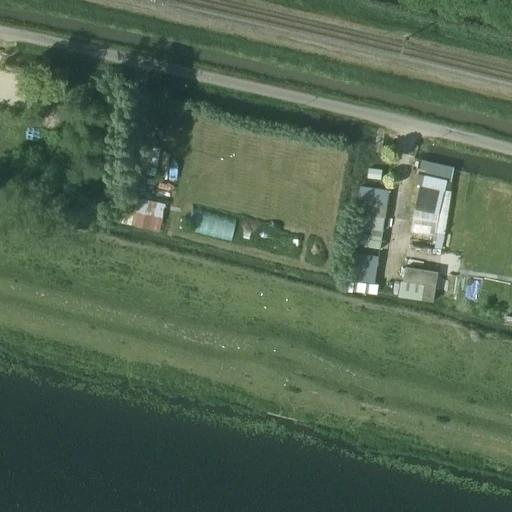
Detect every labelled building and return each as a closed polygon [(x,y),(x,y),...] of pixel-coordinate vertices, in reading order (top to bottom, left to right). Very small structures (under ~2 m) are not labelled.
[(382,169),(369,168),(368,177),(381,179),(382,169)] [(414,184),(421,185),(450,191),(453,176),(417,169),(414,184)] [(360,185),(356,213),(368,215),(385,217),(389,189),(360,185)] [(443,250),(452,191),(450,191),(421,185),(416,209),(438,214),(434,232),(437,232),(434,248),(443,250)] [(107,221),(159,232),(165,204),(136,197),(133,210),(122,207),(122,209),(110,207),(107,221)] [(189,213),(186,230),(230,237),(233,220),(189,213)] [(385,217),(368,215),(364,246),(381,248),(385,217)] [(376,283),(381,248),(364,246),(352,244),(347,279),(376,283)] [(438,271),(405,266),(403,280),(402,280),(399,296),(434,301),(438,271)]
